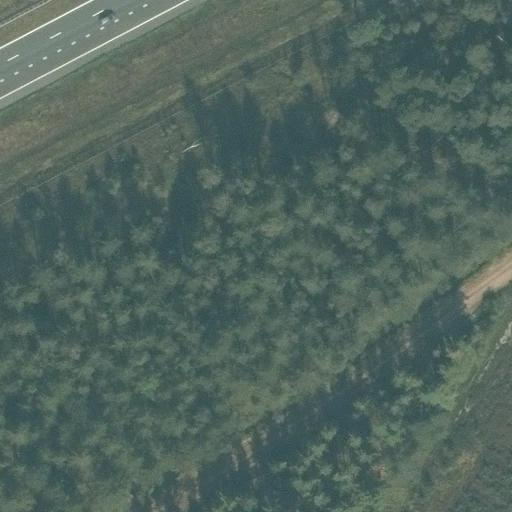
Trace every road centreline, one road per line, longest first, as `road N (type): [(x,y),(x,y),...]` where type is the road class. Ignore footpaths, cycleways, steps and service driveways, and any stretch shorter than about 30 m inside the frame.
road 1 (track): [(511,271),(244,459),(150,511)]
road 2 (motorway): [(0,63),(121,0)]
